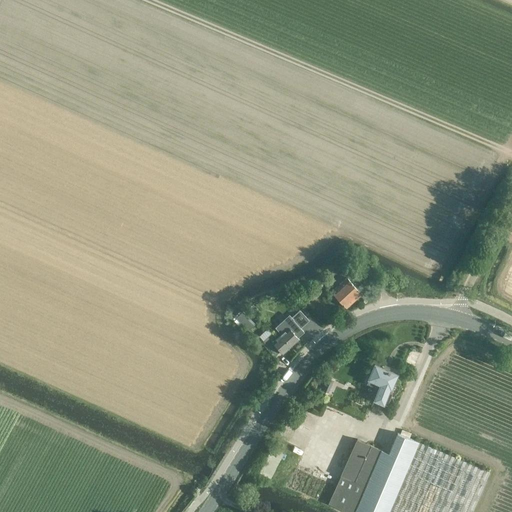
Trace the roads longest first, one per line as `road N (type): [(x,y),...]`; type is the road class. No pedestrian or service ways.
road 1 (track): [(147,0),(511,155)]
road 2 (secondary): [(206,511),(293,378),(337,334),(397,312),(457,319)]
road 3 (unknown): [(457,319),(388,435)]
road 4 (unclassified): [(457,319),(511,204)]
